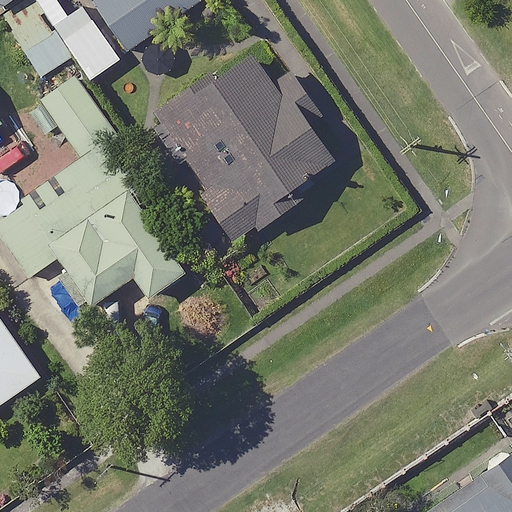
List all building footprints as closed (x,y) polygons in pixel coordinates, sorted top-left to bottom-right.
[(0,0),(0,6),(2,10),(15,0),(0,0)] [(126,58),(86,0),(46,0),(15,21),(52,75),(76,59),(91,81),(126,58)] [(204,0),(97,0),(130,50),(204,0)] [(338,162),(313,124),(320,119),(291,74),(283,79),(275,85),(257,57),(162,120),(243,243),(305,202),(297,189),(338,162)] [(120,140),(77,71),(42,93),(84,160),(59,176),(69,191),(2,233),(30,277),(61,257),(93,306),(138,278),(151,298),(188,275),(108,148),(120,140)] [(0,406),(42,378),(0,315),(0,406)] [(511,511),(511,460),(428,511),(511,511)]
